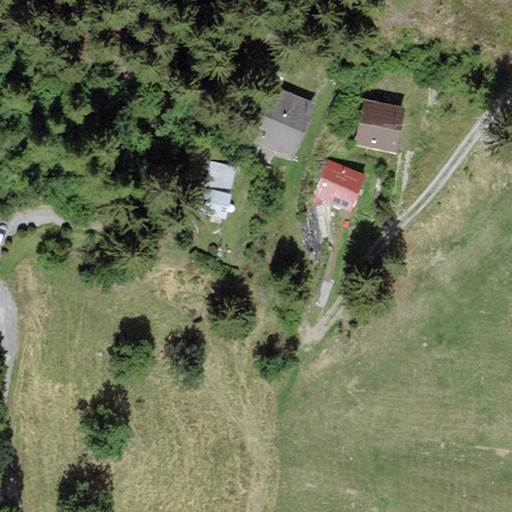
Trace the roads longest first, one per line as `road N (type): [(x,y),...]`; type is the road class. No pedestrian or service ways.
road 1 (track): [(320,332),(511,100)]
road 2 (residential): [(19,511),(0,300)]
